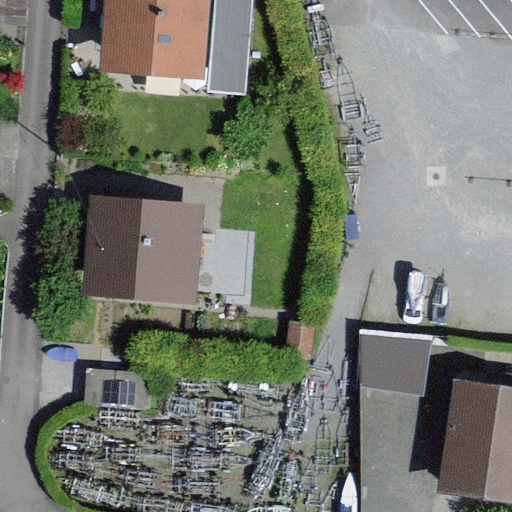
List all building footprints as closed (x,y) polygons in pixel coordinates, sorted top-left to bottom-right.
[(196,0),(99,0),(99,12),(118,13),(115,58),(192,64),(196,0)] [(246,0),(216,0),(213,48),(243,50),(246,0)] [(180,214),(104,208),(98,283),(193,291),(197,242),(178,240),(180,214)] [(367,323),(364,379),(434,382),(437,326),(367,323)] [(335,331),(313,330),(311,361),(332,363),(335,331)] [(152,374),(91,370),(89,404),(149,408),(152,374)] [(445,485),(511,494),(511,377),(488,374),(485,390),(459,386),(445,485)]
